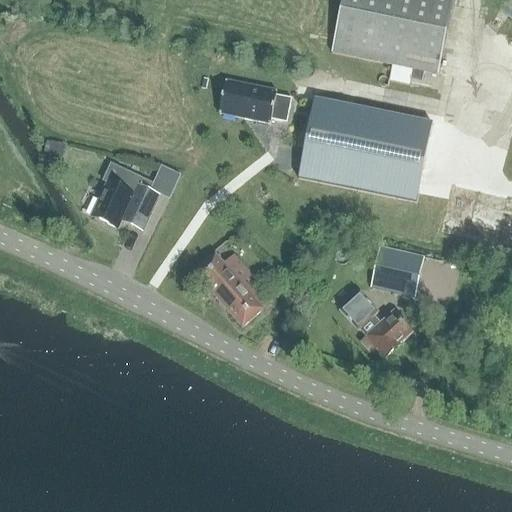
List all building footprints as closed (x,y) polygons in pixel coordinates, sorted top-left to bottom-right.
[(342,0),(331,54),(391,67),(388,81),(408,86),(409,80),(421,82),(423,74),(436,76),(452,0),(342,0)] [(218,115),(269,126),(270,121),(286,125),(291,100),(275,97),(276,93),(225,82),(218,115)] [(320,103),(304,181),(421,206),(438,128),(320,103)] [(50,142),(47,156),(61,159),(64,146),(50,142)] [(115,173),(110,185),(107,183),(91,219),(94,220),(94,223),(100,226),(103,225),(117,231),(121,222),(142,232),(162,189),(140,179),(138,183),(115,173)] [(378,250),(369,289),(413,299),(422,260),(378,250)] [(243,329),(263,311),(255,302),(266,293),(234,256),(223,266),(216,257),(195,275),(243,329)] [(393,313),(380,324),(374,318),(378,314),(360,293),(340,311),(357,330),(358,329),(368,339),(363,343),(371,351),(374,348),(383,359),(400,346),(399,345),(412,334),(393,313)]
